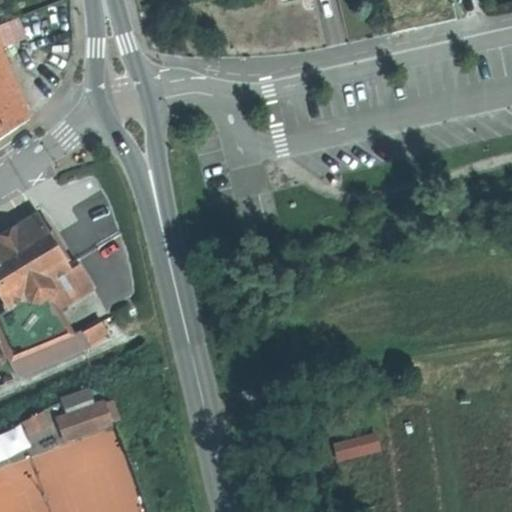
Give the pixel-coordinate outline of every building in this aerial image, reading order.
[(0,141),(29,121),(30,120),(0,48),(0,141)] [(6,234),(0,237),(0,250),(45,224),(39,214),(6,234)] [(70,266),(45,224),(0,250),(0,297),(7,309),(29,296),(51,283),(73,270),(70,266)] [(59,311),(94,290),(77,262),(70,266),(73,270),(51,283),(55,289),(53,297),(41,304),(42,306),(31,313),(28,308),(27,309),(46,347),(47,348),(74,336),(59,311)] [(38,304),(41,304),(53,297),(55,289),(51,283),(29,296),(31,301),(33,303),(38,304)] [(0,329),(13,360),(46,347),(27,309),(28,308),(31,313),(42,306),(41,304),(38,304),(33,303),(31,301),(29,296),(7,309),(0,313),(0,329)] [(89,344),(107,334),(100,323),(83,333),(89,344)] [(467,481),(511,477),(511,418),(509,386),(459,390),(467,481)] [(444,511),(434,396),(393,400),(403,511),(444,511)] [(115,424),(107,401),(59,419),(67,442),(115,424)] [(341,461),(385,449),(380,429),(336,442),(341,461)]
